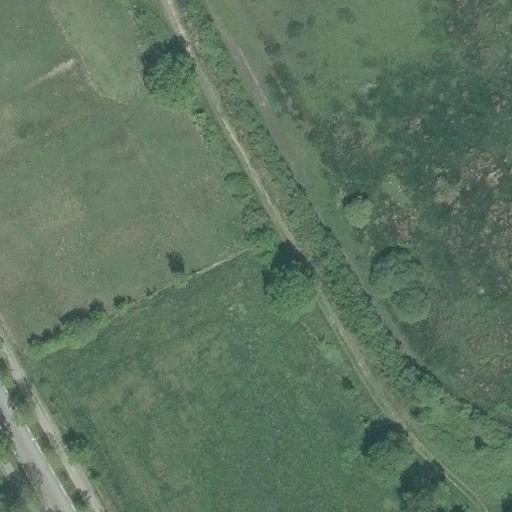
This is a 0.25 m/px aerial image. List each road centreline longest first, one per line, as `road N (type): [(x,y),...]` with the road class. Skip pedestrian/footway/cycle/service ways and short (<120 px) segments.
road 1 (track): [(484,511),(394,423),(223,119),(167,0)]
road 2 (secondary): [(60,511),(0,406)]
